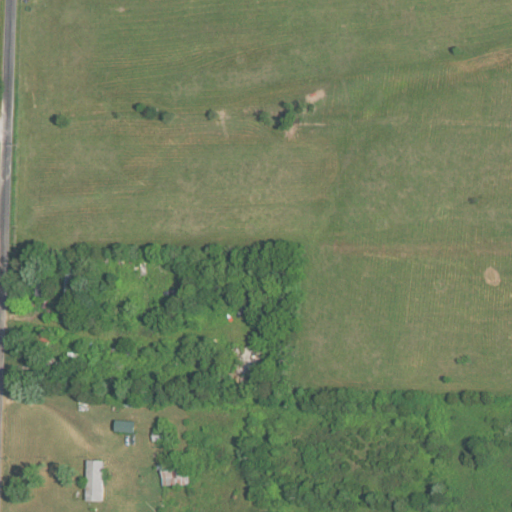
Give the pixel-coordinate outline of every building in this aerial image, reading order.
[(66,312),(77,312),(77,268),(66,269),(66,312)] [(118,431),(139,432),(139,421),(119,420),(118,431)] [(154,441),(171,441),(171,429),(154,430),(154,441)] [(88,501),(104,501),(106,460),(89,460),(88,501)] [(190,485),(190,463),(162,463),(162,485),(190,485)]
